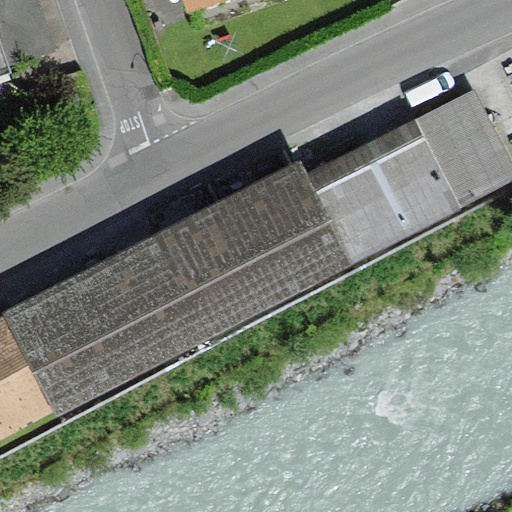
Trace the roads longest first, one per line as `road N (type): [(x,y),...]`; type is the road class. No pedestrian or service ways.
road 1 (residential): [(158,172),(511,3)]
road 2 (residential): [(94,0),(158,172)]
road 3 (residential): [(0,254),(158,172)]
